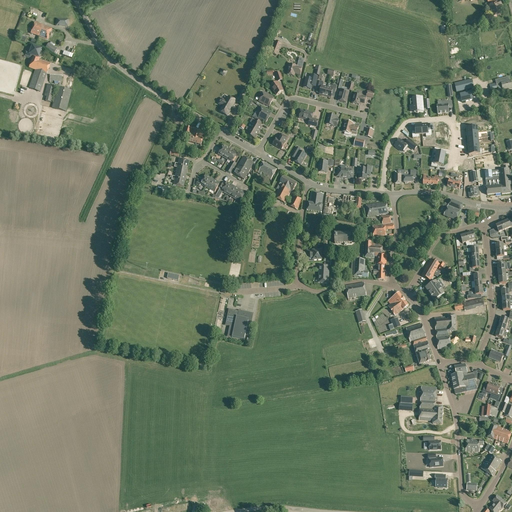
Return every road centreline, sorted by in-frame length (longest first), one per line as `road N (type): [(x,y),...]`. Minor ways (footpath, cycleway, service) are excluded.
road 1 (tertiary): [(220,131),(116,64),(76,0)]
road 2 (residential): [(383,193),(386,151),(405,124),(452,119),(454,156)]
road 3 (residential): [(479,507),(462,491),(454,410),(438,362)]
road 4 (residential): [(476,365),(493,315),(484,222)]
road 5 (residential): [(257,152),(289,100),(362,115)]
